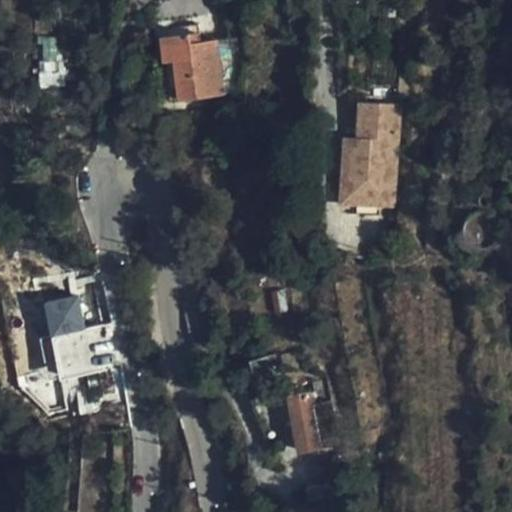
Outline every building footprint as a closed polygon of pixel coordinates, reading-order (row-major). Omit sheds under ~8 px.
[(201,28),(192,29),(193,39),(202,38),(201,28)] [(202,38),(193,39),(192,29),(169,32),(165,33),(169,56),(177,56),(183,95),(224,90),(221,64),(217,36),(202,38)] [(66,82),(62,32),(41,34),(45,83),(66,82)] [(238,33),(217,36),(221,64),(241,61),(238,33)] [(402,101),(363,98),(360,134),(360,144),(353,143),(349,195),(395,198),(402,101)] [(360,144),(360,134),(348,133),(343,201),(395,204),(395,198),(349,195),(353,143),(360,144)] [(88,324),(82,292),(50,298),(56,331),(88,324)] [(287,368),(279,346),(253,354),(260,377),(287,368)] [(340,428),(336,407),(334,407),(333,397),(313,399),(311,390),(292,393),(301,444),(321,442),(318,431),(340,428)] [(304,479),(304,497),(333,496),(333,479),(304,479)]
